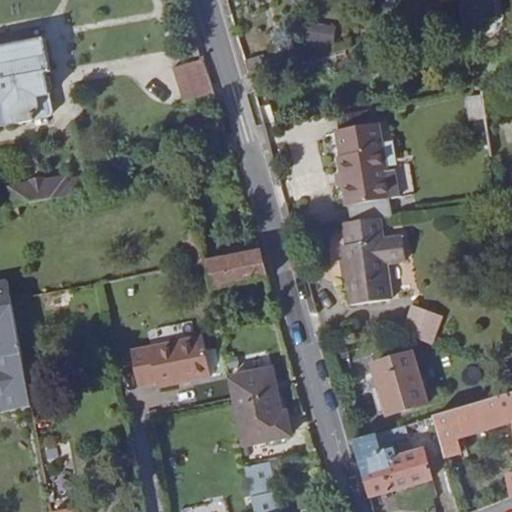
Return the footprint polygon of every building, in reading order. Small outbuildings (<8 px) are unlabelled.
[(479,0),(460,0),(464,24),(483,21),(479,0)] [(464,24),(465,34),(484,31),(483,21),(464,24)] [(333,43),(334,27),(314,27),(313,43),(333,43)] [(48,38),(0,47),(0,125),(52,116),(56,111),(52,95),(54,93),(50,72),(54,71),(48,38)] [(184,101),(215,92),(205,61),(175,69),(184,101)] [(486,114),(483,93),(472,95),(474,116),(486,114)] [(391,198),(382,122),(342,128),(346,155),(342,156),(348,203),(391,198)] [(55,199),(90,192),(87,177),(70,180),(69,176),(51,180),(55,199)] [(42,201),(55,199),(51,180),(29,183),(33,202),(42,201)] [(11,187),(15,206),(20,205),(33,202),(29,183),(11,187)] [(2,208),(4,219),(18,217),(15,206),(2,208)] [(381,216),(346,220),(349,243),(344,244),(352,302),(391,299),(387,260),(406,258),(403,235),(384,237),(381,216)] [(204,239),(203,232),(186,235),(192,266),(208,264),(204,239)] [(267,276),(261,254),(231,259),(226,234),(204,239),(208,264),(213,287),(218,286),(267,276)] [(10,285),(0,286),(0,397),(0,400),(0,413),(34,407),(13,299),(10,285)] [(413,307),(403,333),(429,343),(439,318),(413,307)] [(226,334),(231,363),(252,359),(246,330),(226,334)] [(213,375),(206,336),(136,348),(141,382),(159,377),(160,385),(213,375)] [(430,404),(415,353),(374,365),(389,416),(430,404)] [(274,369),(231,378),(235,399),(244,445),(293,436),(289,413),(283,413),(274,369)] [(511,394),(500,398),(435,417),(444,451),(447,458),(464,455),(459,436),(511,422),(511,470),(506,471),(511,495),(511,394)] [(435,417),(426,419),(428,431),(434,453),(444,451),(435,417)] [(426,419),(355,440),(371,497),(434,480),(425,451),(398,457),(395,448),(382,451),(381,444),(393,440),(428,431),(426,419)] [(382,451),(395,448),(393,440),(381,444),(382,451)] [(410,493),(416,510),(455,495),(448,479),(410,493)] [(417,511),(461,511),(455,495),(416,510),(417,511)]
